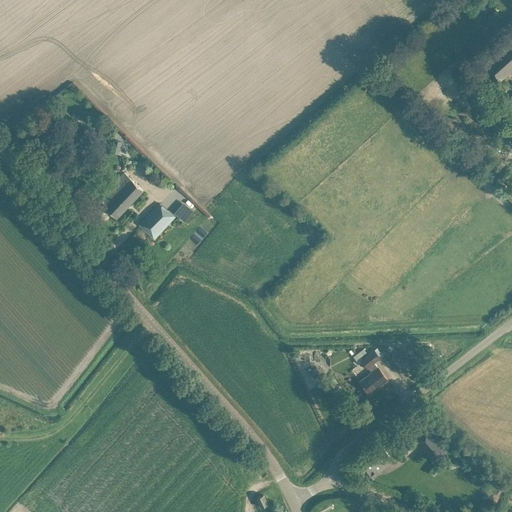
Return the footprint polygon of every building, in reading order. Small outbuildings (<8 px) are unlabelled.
[(511,36),(506,30),(483,52),(491,62),(483,69),(492,80),(495,78),(499,83),(511,72),(511,73),(511,36)] [(473,90),(465,96),(471,104),(478,98),(473,90)] [(410,131),(417,123),(410,117),(402,125),(410,131)] [(511,135),(503,126),(495,133),(504,143),(505,143),(511,136),(511,135)] [(122,140),(114,138),(112,145),(121,147),(122,140)] [(104,205),(117,217),(144,189),(125,171),(106,191),(112,197),(104,205)] [(155,238),(175,216),(160,202),(139,224),(155,238)] [(363,354),(366,351),(364,348),(353,356),(356,359),(363,354)] [(365,357),(363,354),(356,359),(358,362),(361,359),(367,367),(368,367),(372,371),(359,381),(369,394),(388,380),(374,362),(380,357),(374,349),(365,357)] [(316,367),(309,371),(313,378),(320,373),(316,367)] [(332,385),(326,388),(330,394),(335,391),(332,385)] [(416,438),(419,442),(418,443),(432,459),(446,448),(429,427),(416,438)] [(375,468),(391,457),(387,452),(391,450),(386,443),(372,454),(370,452),(354,463),(367,480),(378,472),(375,468)] [(404,451),(403,452),(406,455),(407,454),(414,448),(411,445),(404,451)] [(440,461),(432,470),(436,473),(442,465),(459,461),(457,453),(448,455),(449,459),(440,461)] [(263,494),(257,497),(261,507),(268,504),(263,494)] [(331,501),(319,509),(320,511),(321,511),(333,505),(331,501)]
